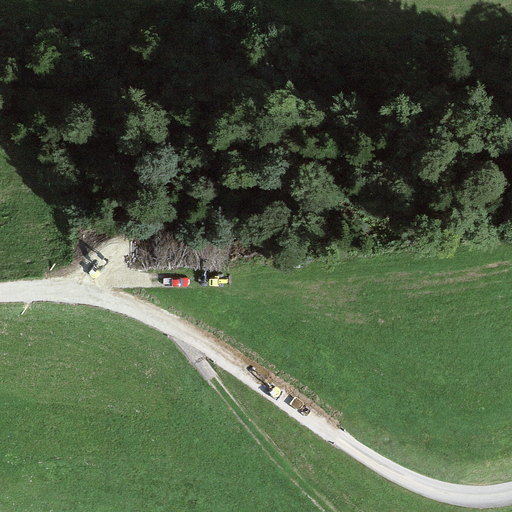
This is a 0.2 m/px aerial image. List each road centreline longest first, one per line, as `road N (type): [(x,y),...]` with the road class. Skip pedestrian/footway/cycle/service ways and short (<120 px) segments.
road 1 (unclassified): [(511,492),(450,493),(390,470),(219,353),(131,307),(87,292),(0,292)]
road 2 (track): [(190,337),(212,377),(332,511)]
